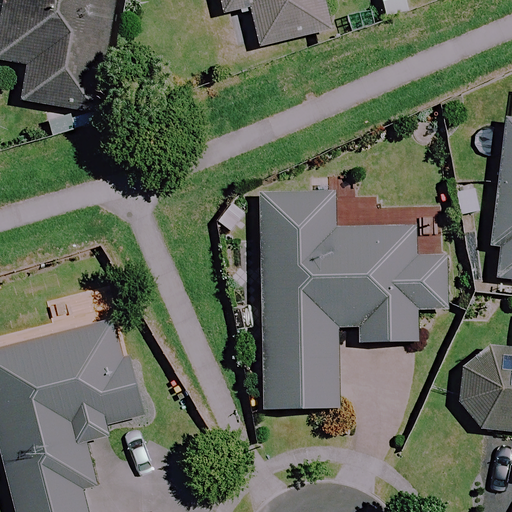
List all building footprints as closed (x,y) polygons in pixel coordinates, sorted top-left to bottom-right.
[(113,0),(0,0),(0,58),(32,65),(25,101),(91,114),(113,0)] [(226,0),(230,15),(256,9),(264,47),(342,30),(335,0),(226,0)] [(511,125),(508,125),(494,281),(511,282),(511,125)] [(336,234),(336,198),(266,199),(269,412),(341,411),(340,329),(360,329),(360,345),(420,344),(420,311),(446,310),(446,262),(418,263),(417,233),(336,234)] [(100,486),(90,448),(113,442),(109,428),(150,418),(126,323),(0,354),(0,433),(19,511),(90,511),(85,490),(100,486)] [(511,355),(471,352),(466,409),(482,430),(511,432),(511,355)]
